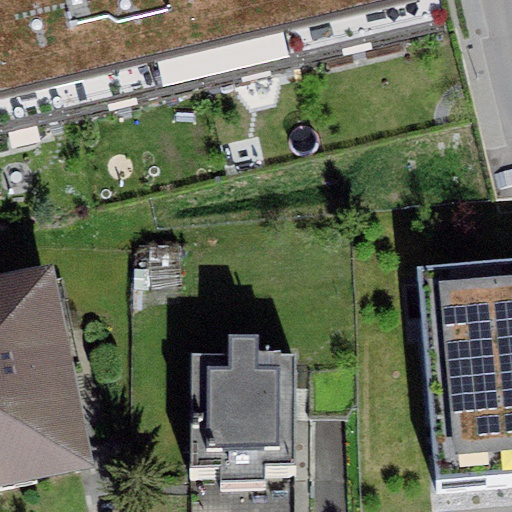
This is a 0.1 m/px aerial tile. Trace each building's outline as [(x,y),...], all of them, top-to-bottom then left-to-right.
[(0,0),(0,128),(204,80),(184,0),(0,0)] [(434,0),(184,0),(204,80),(440,23),(434,0)] [(511,265),(415,273),(434,492),(511,485),(511,265)] [(0,304),(0,510),(85,493),(42,295),(0,304)] [(291,511),(291,380),(189,381),(189,511),(291,511)]
